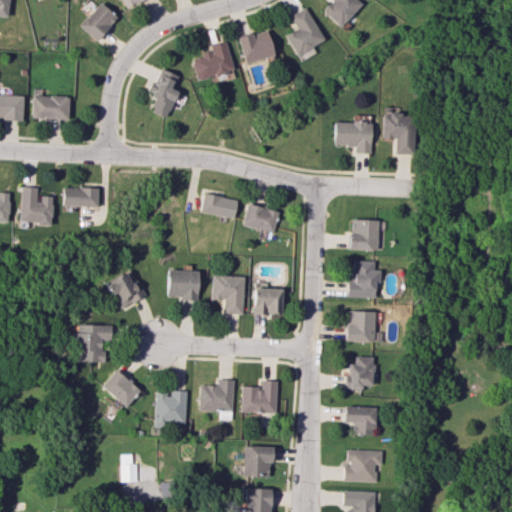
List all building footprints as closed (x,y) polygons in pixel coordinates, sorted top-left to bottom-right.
[(120,0),(124,8),(140,0),(120,0)] [(330,0),(321,10),(338,26),(360,3),(356,0),(330,0)] [(116,17),(99,2),(78,25),(95,40),(116,17)] [(322,39),(303,6),(287,15),(295,28),(282,35),(294,55),(322,39)] [(271,54),(264,29),(235,37),(243,62),(271,54)] [(194,79),(231,71),(224,40),(208,44),(209,52),(189,56),(194,79)] [(175,90),(170,89),(175,75),(160,69),(155,83),(149,81),(144,92),(154,96),(148,111),(165,117),(175,90)] [(22,95),(0,93),(0,118),(21,119),(22,95)] [(67,96),(31,94),(30,118),(66,119),(67,96)] [(393,138),(393,153),(411,154),(412,114),(380,114),(380,138),(393,138)] [(332,121),(331,145),(353,146),(353,152),(368,153),(369,122),(332,121)] [(17,222),(49,223),(50,196),(35,195),(36,187),(19,186),(17,222)] [(95,206),(95,187),(60,187),(60,205),(95,206)] [(231,218),(235,199),(201,193),(197,211),(231,218)] [(271,232),(277,211),(245,203),(239,223),(271,232)] [(348,249),(375,250),(376,219),(349,218),(348,249)] [(374,297),(375,281),(378,281),(379,270),(372,270),(373,260),(351,260),(351,280),(345,280),(345,296),(374,297)] [(196,270),(165,269),(164,294),(177,294),(177,299),(195,300),(196,270)] [(117,309),(143,295),(134,279),(128,282),(123,272),(103,283),(117,309)] [(223,313),(240,313),(241,276),(210,275),(209,298),(223,299),(223,313)] [(279,314),(280,288),(252,287),(251,313),(279,314)] [(345,340),(372,341),(373,311),(346,310),(345,340)] [(101,361),(101,339),(106,339),(107,325),(74,324),(74,351),(78,351),(78,361),(101,361)] [(345,389),(361,389),(361,385),(372,385),(371,356),(353,356),(353,365),(345,365),(345,389)] [(123,407),(138,391),(114,369),(99,385),(123,407)] [(232,379),(216,379),(216,385),(198,384),(197,410),(231,411),(232,379)] [(239,412),(274,413),(275,380),(258,379),(258,386),(240,385),(239,412)] [(184,426),(184,390),(167,390),(167,392),(153,392),(153,425),(184,426)] [(351,422),(351,434),(372,434),(373,406),(342,405),(342,422),(351,422)] [(269,446),(241,445),(240,476),(268,476),(269,446)] [(342,463),(341,480),(373,481),(374,464),(380,464),(380,450),(345,449),(345,463),(342,463)] [(130,454),(118,454),(119,481),(135,481),(134,463),(130,463),(130,454)] [(267,511),(268,488),(244,487),(242,511),(267,511)] [(344,511),(371,511),(372,491),(340,490),(340,506),(345,506),(344,511)]
